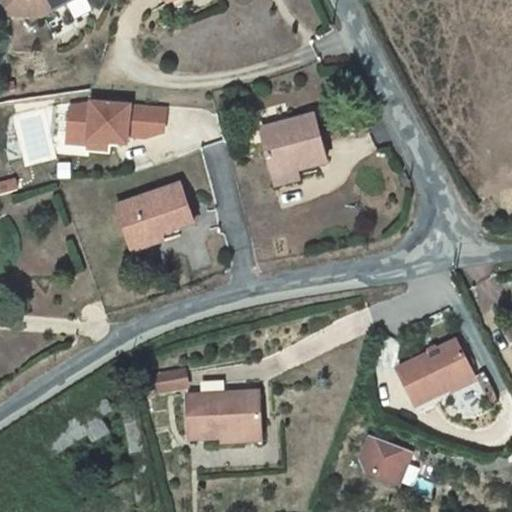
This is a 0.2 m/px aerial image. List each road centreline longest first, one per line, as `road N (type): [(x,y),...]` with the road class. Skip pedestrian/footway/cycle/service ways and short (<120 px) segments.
road 1 (unclassified): [(452,251),(251,290),(181,314),(104,351),(0,418)]
road 2 (unclassified): [(343,0),(431,181),(452,251)]
